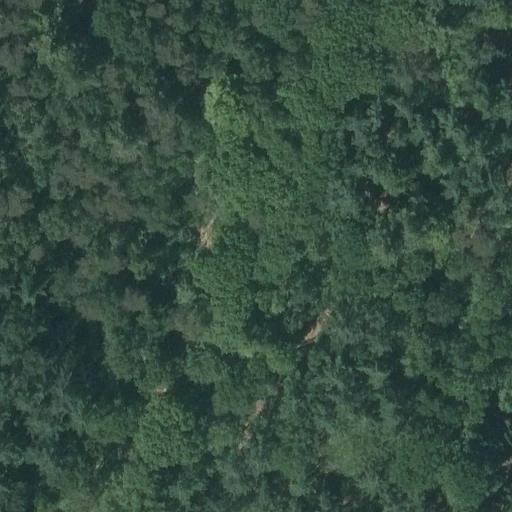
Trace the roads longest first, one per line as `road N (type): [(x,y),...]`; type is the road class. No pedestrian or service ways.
road 1 (track): [(295,156),(95,511)]
road 2 (track): [(295,156),(386,0)]
